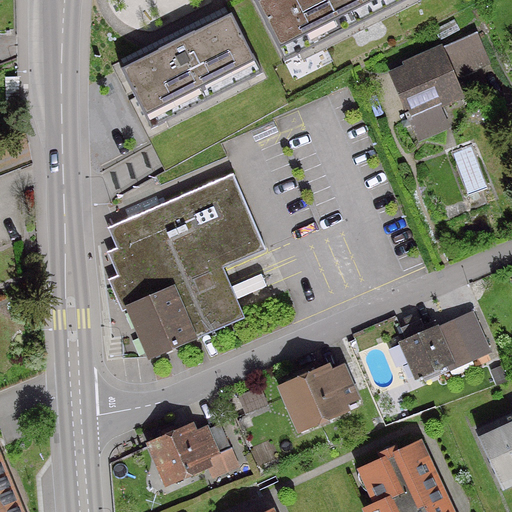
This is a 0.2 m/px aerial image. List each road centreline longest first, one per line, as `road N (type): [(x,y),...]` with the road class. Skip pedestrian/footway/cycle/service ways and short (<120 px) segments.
road 1 (residential): [(76,432),(511,251)]
road 2 (tertiary): [(72,386),(61,0)]
